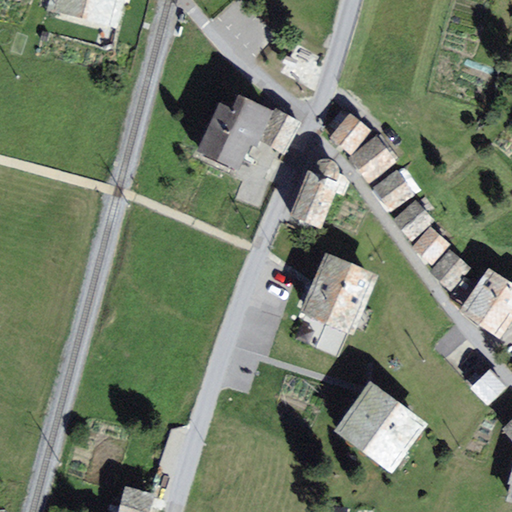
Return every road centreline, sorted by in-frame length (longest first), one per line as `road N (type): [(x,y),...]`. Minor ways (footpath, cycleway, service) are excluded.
road 1 (unclassified): [(171,511),(313,123)]
road 2 (residential): [(313,123),(511,389)]
road 3 (residential): [(313,123),(224,48),(182,0)]
road 4 (unclassified): [(313,123),(354,0)]
